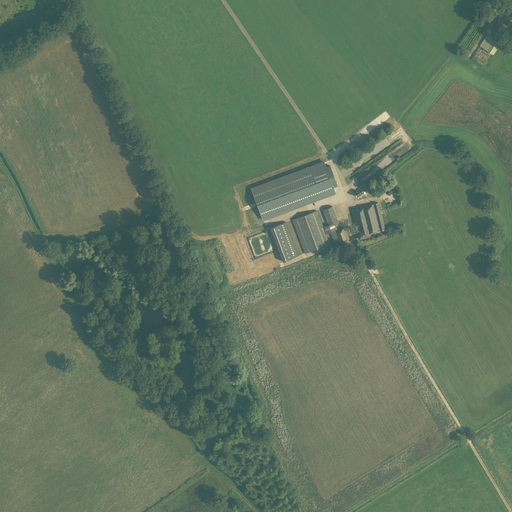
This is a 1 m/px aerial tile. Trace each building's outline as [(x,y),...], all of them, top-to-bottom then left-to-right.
[(511,26),(499,19),(495,25),(508,33),(511,26)] [(495,39),(487,34),(480,46),(487,51),(495,39)] [(263,219),(335,192),(333,187),(337,186),(329,165),(325,167),(324,162),(251,189),(263,219)] [(359,239),(369,236),(369,234),(385,230),(378,203),(351,210),(359,239)] [(331,232),(335,243),(348,238),(345,227),(337,230),(334,222),(338,221),(332,206),(323,210),(328,225),(322,227),(316,210),(293,219),(305,253),(329,244),(325,234),(331,232)] [(298,256),(286,222),(270,228),(282,261),(298,256)]
